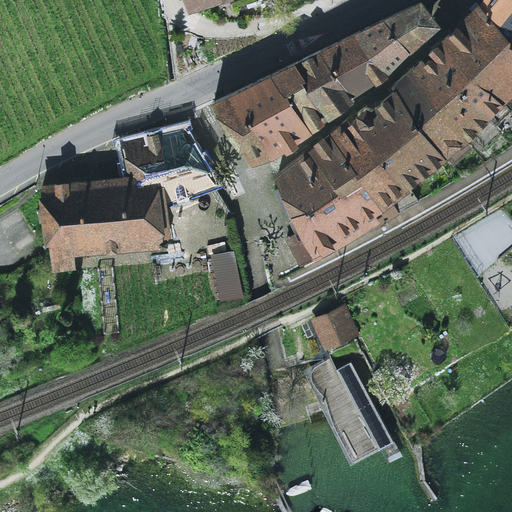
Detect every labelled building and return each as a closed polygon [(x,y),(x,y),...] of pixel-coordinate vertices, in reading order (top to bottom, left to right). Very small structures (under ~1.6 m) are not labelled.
[(511,0),(484,0),(482,4),(511,35),(511,0)] [(414,4),(385,18),(408,45),(429,26),(414,4)] [(499,97),(511,110),(511,108),(511,35),(482,4),(442,40),(499,97)] [(385,18),(359,31),(385,67),(408,45),(385,18)] [(359,31),(321,49),(354,90),(385,67),(359,31)] [(487,113),(497,124),(511,110),(499,97),(442,40),(430,51),(433,55),(485,111),(487,113)] [(328,108),(354,90),(321,49),(296,61),(323,113),(324,112),(326,115),(331,111),(328,108)] [(422,58),(412,67),(416,71),(468,132),(482,149),(503,130),(497,124),(487,113),(485,111),(433,55),(425,63),(422,58)] [(308,123),(323,113),(296,61),(271,74),(308,123)] [(396,88),(444,153),(468,132),(416,71),(396,88)] [(233,92),(269,153),(310,126),(308,123),(271,74),(233,92)] [(357,112),(358,117),(405,182),(444,153),(396,88),(373,107),(367,105),(357,112)] [(232,132),(250,157),(256,155),(269,153),(233,92),(214,101),(232,132)] [(405,182),(358,117),(334,135),(361,175),(381,204),(371,211),(378,222),(393,214),(384,201),(388,199),(397,212),(419,200),(405,182)] [(132,177),(42,186),(53,266),(67,263),(66,247),(157,240),(158,243),(162,245),(166,243),(167,239),(165,235),(161,236),(156,198),(213,181),(183,131),(125,144),(132,177)] [(340,187),(361,175),(334,135),(332,132),(313,147),(340,187)] [(278,175),(294,212),(340,187),(313,147),(278,175)] [(287,237),(302,264),(320,255),(320,256),(371,226),(365,215),(371,211),(381,204),(361,175),(340,187),(294,212),(302,229),(287,237)] [(315,318),(327,345),(355,333),(342,305),(315,318)] [(314,386),(353,460),(393,438),(351,359),(336,367),(339,373),(314,386)]
